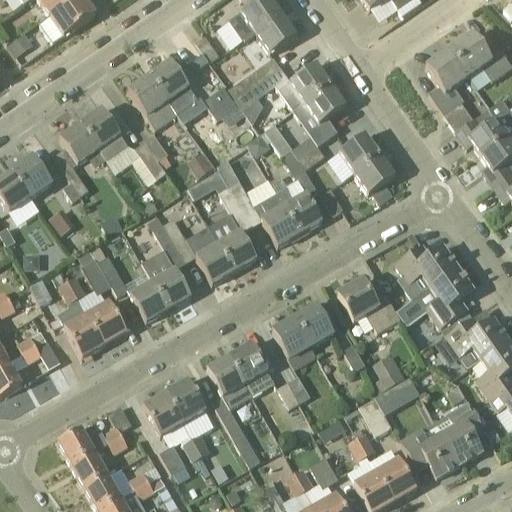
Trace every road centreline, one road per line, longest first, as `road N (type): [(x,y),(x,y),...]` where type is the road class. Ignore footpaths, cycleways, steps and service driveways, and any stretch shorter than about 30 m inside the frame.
road 1 (residential): [(0,454),(445,196)]
road 2 (residential): [(0,133),(190,0)]
road 3 (residential): [(445,196),(363,76)]
road 4 (residential): [(363,76),(471,0)]
